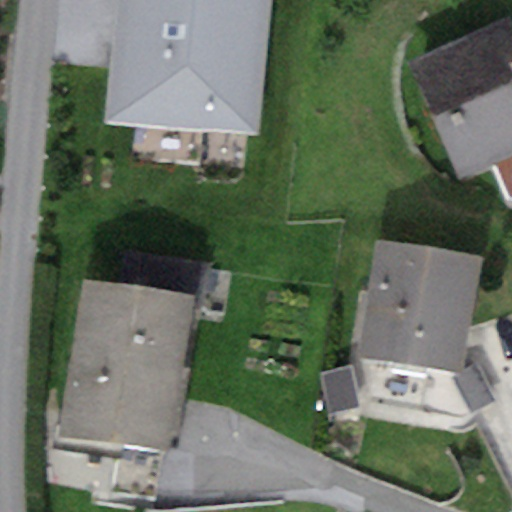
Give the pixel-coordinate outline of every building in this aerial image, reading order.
[(119,0),(118,20),(134,22),(133,37),(125,36),(118,112),(248,124),(259,0),(119,0)] [(511,150),(511,40),(506,28),(422,66),(468,170),(500,156),(503,162),(497,165),(511,195),(511,194),(511,154),(511,151),(511,150)] [(476,263),(382,247),(363,356),(395,361),(393,368),(425,373),(426,367),(457,372),(476,263)] [(127,253),(120,295),(187,306),(201,308),(208,266),(127,253)] [(120,295),(90,289),(66,428),(60,427),(56,446),(101,453),(95,487),(155,497),(187,306),(120,295)] [(475,367),(457,376),(473,409),(492,400),(475,367)] [(327,374),(334,409),(357,405),(350,370),(327,374)]
